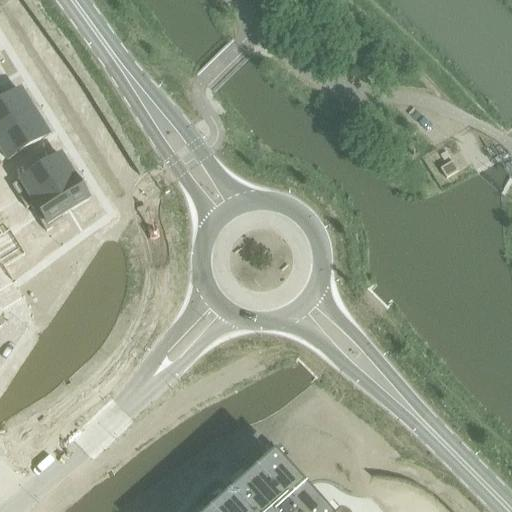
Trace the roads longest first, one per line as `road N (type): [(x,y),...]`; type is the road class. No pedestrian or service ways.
road 1 (unclassified): [(19,499),(146,386)]
road 2 (secondary): [(391,390),(509,511)]
road 3 (secondary): [(239,204),(181,125),(137,93)]
road 4 (secondary): [(315,294),(323,257),(309,222),(277,202),(239,204)]
road 5 (secondary): [(137,93),(212,224)]
road 6 (unknown): [(436,107),(433,88),(335,0)]
road 7 (secondary): [(292,316),(344,365),(391,390)]
road 8 (secondary): [(391,390),(315,294)]
